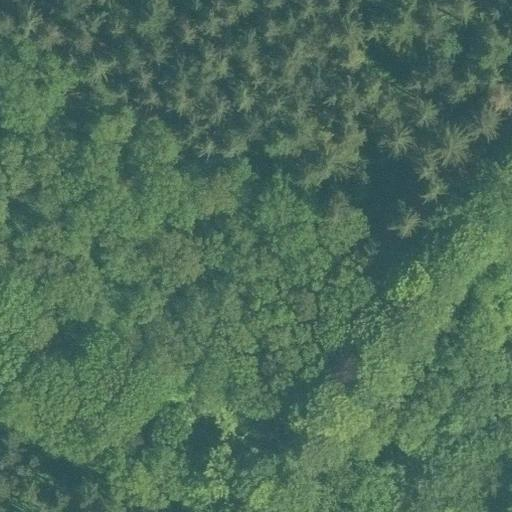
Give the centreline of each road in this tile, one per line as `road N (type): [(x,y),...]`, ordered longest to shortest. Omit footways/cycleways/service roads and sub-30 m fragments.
road 1 (track): [(282,511),(511,186)]
road 2 (track): [(0,374),(247,511)]
